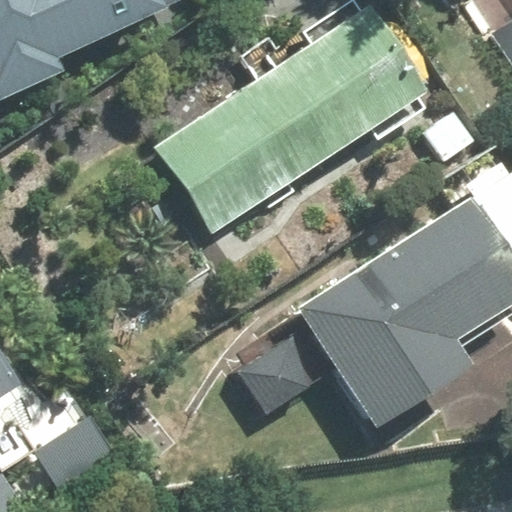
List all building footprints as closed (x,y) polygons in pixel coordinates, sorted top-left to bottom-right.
[(0,0),(0,75),(89,33),(72,0),(0,0)] [(339,8),(139,147),(199,233),(399,94),(339,8)] [(511,13),(482,34),(511,76),(511,13)] [(511,162),(455,201),(511,284),(511,162)] [(436,201),(275,310),(356,427),(441,370),(423,344),(498,293),(436,201)] [(268,337),(224,367),(256,414),(300,384),(268,337)] [(0,511),(10,511),(0,495),(0,511)]
